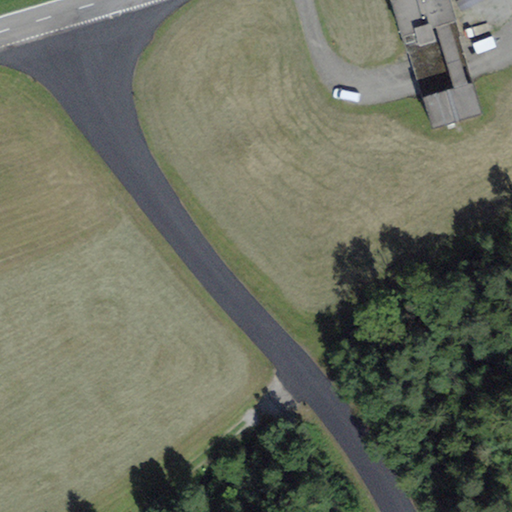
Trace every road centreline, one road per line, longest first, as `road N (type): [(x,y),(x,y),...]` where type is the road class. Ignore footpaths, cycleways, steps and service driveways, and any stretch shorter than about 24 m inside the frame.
road 1 (residential): [(67,11),(114,131),(151,192),(304,377),(399,511)]
road 2 (track): [(140,511),(285,392)]
